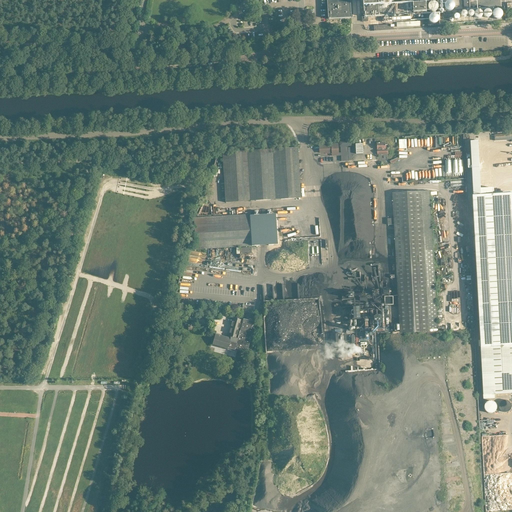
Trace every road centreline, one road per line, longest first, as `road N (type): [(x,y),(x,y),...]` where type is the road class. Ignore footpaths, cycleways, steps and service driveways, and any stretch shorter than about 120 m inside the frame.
road 1 (tertiary): [(0,79),(170,70),(387,36),(511,30)]
road 2 (unclassified): [(0,138),(431,117)]
road 3 (track): [(245,58),(288,69),(511,51)]
road 4 (track): [(199,169),(164,302),(179,315),(221,326),(226,298)]
road 5 (unknown): [(456,511),(469,486),(438,376),(410,388),(390,437)]
road 6 (unknown): [(327,352),(331,451),(323,497)]
